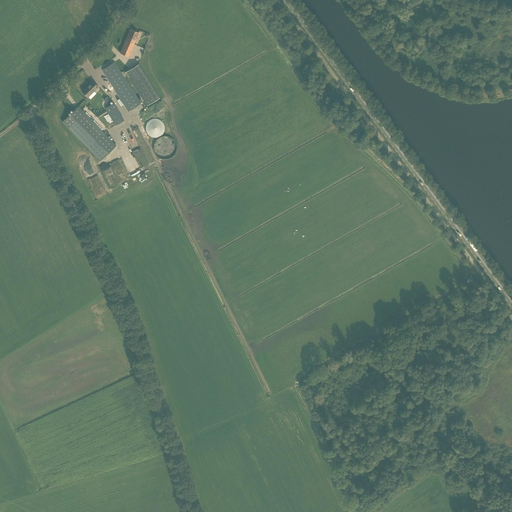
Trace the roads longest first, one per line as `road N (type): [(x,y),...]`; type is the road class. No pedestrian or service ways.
road 1 (unclassified): [(193,511),(123,298),(31,112),(113,25),(126,0)]
road 2 (secondary): [(511,304),(287,0)]
road 3 (track): [(511,80),(483,90),(430,76),(393,54),(350,0)]
